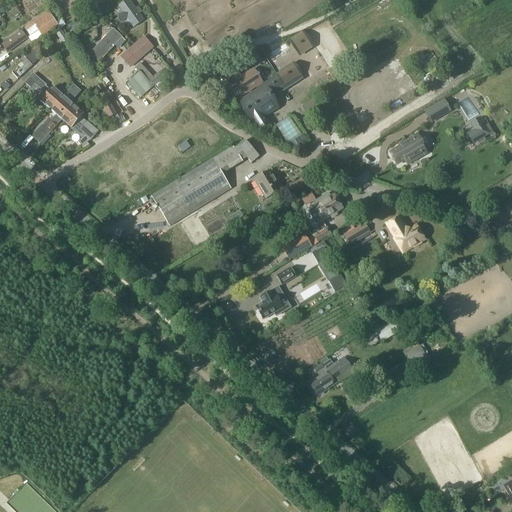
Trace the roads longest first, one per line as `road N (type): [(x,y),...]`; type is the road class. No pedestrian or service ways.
road 1 (tertiary): [(416,511),(40,181)]
road 2 (unknown): [(355,511),(0,198)]
road 3 (unclassified): [(511,242),(300,166),(216,118),(184,84)]
road 4 (unclassified): [(40,181),(140,121),(184,84)]
